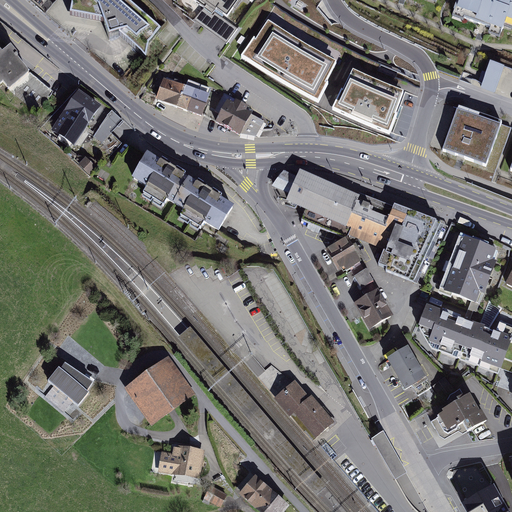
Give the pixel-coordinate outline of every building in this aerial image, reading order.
[(78,0),(80,1),(76,22),(110,28),(115,46),(124,45),(150,65),(152,50),(164,35),(122,0),(78,0)] [(247,0),(193,0),(233,24),(247,0)] [(511,0),(510,0),(510,1),(506,0),(457,0),(450,21),(481,32),(502,38),(506,25),(511,27),(511,0)] [(310,31),(275,9),(239,63),(324,111),(388,138),(406,86),(360,69),(364,60),(326,41),(310,31)] [(0,84),(1,85),(4,82),(11,91),(35,109),(49,91),(28,75),(14,56),(15,56),(11,50),(3,56),(0,53),(0,84)] [(490,60),(482,88),(496,92),(505,64),(490,60)] [(214,101),(166,85),(159,107),(207,122),(214,101)] [(74,109),(72,107),(57,129),(68,136),(76,123),(90,132),(105,109),(84,95),(74,109)] [(235,105),(228,100),(217,121),(243,135),(256,135),(264,121),(245,111),(248,106),(237,101),(235,105)] [(503,128),(459,111),(443,151),(488,168),(503,128)] [(93,135),(103,144),(112,134),(123,144),(134,131),(114,112),(93,135)] [(233,207),(150,155),(135,179),(218,231),(233,207)] [(89,162),(80,169),(88,178),(97,171),(89,162)] [(284,170),(272,186),(289,193),(286,200),(306,209),(302,219),(344,237),(348,236),(349,235),(383,250),(378,265),(386,269),(385,272),(414,284),(441,223),(300,169),(297,176),(284,170)] [(348,236),(326,248),(338,270),(345,266),(347,270),(362,261),(348,236)] [(467,245),(448,300),(484,313),(503,257),(467,245)] [(367,268),(354,276),(361,288),(374,281),(367,268)] [(378,288),(354,303),(369,329),(394,315),(378,288)] [(511,327),(502,323),(496,338),(427,310),(421,329),(433,350),(501,374),(502,370),(511,373),(511,327)] [(189,328),(178,337),(247,417),(302,479),(316,495),(325,487),(189,328)] [(408,345),(386,357),(405,390),(413,386),(419,396),(433,388),(408,345)] [(168,363),(129,390),(153,423),(192,395),(168,363)] [(64,376),(60,373),(48,388),(81,414),(92,399),(90,398),(98,387),(71,367),(64,376)] [(295,380),(274,398),(290,416),(294,413),(316,438),(335,422),(312,395),(309,397),(295,380)] [(468,399),(430,420),(440,438),(445,441),(459,432),(464,435),(483,424),(468,399)] [(407,473),(383,430),(371,439),(395,480),(407,473)] [(326,443),(321,447),(333,459),(337,456),(326,443)] [(203,454),(176,449),(175,457),(163,455),(160,473),(199,480),(203,454)] [(482,472),(459,484),(470,502),(461,507),(464,511),(510,511),(498,489),(494,488),(482,472)] [(284,511),(287,508),(255,481),(242,496),(261,511),(284,511)]
